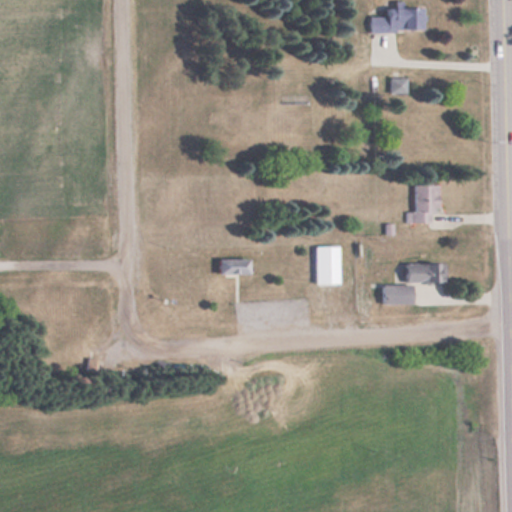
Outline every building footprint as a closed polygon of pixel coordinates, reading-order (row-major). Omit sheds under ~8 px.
[(364,16),(364,31),(418,31),(418,8),(378,7),(378,16),(364,16)] [(384,91),(400,91),(400,78),(384,78),(384,91)] [(432,184),(407,184),(407,210),(402,210),(402,221),(428,221),(428,212),(432,212),(432,184)] [(333,281),(333,245),(310,245),(310,281),(333,281)] [(243,257),(212,257),(212,272),(243,272),(243,257)] [(438,279),(438,262),(399,262),(399,279),(438,279)] [(406,283),(377,283),(377,302),(406,302),(406,283)]
